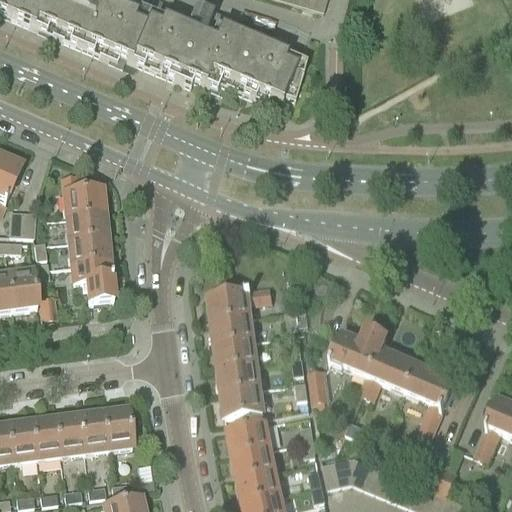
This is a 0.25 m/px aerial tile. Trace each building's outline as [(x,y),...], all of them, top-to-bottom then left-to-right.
[(111,61),(127,68),(147,20),(137,15),(134,22),(95,5),(97,0),(0,0),(0,21),(109,67),(111,61)] [(276,0),(274,6),(286,9),(288,0),(276,0)] [(288,0),(286,9),(298,13),(301,0),(288,0)] [(301,0),(298,13),(309,16),(313,0),(301,0)] [(313,0),(309,16),(321,19),(326,0),(313,0)] [(147,20),(127,68),(189,94),(192,88),(209,95),(211,89),(265,112),(268,105),(280,110),(283,104),(294,107),(304,72),(221,36),(224,30),(193,16),(184,36),(147,20)] [(0,217),(19,172),(11,169),(12,166),(0,160),(0,217)] [(60,187),(63,225),(102,222),(99,197),(76,200),(74,186),(60,187)] [(8,219),(7,243),(20,244),(21,220),(8,219)] [(21,220),(20,244),(31,245),(32,245),(34,221),(21,220)] [(63,225),(66,249),(104,245),(102,222),(63,225)] [(66,249),(68,273),(107,269),(104,245),(66,249)] [(3,250),(2,260),(19,261),(19,251),(3,250)] [(32,251),(34,267),(45,266),(42,250),(32,251)] [(107,269),(68,273),(70,294),(84,292),(86,312),(95,311),(95,313),(108,312),(107,309),(111,309),(107,269)] [(36,287),(47,286),(45,270),(34,272),(36,287)] [(30,276),(6,279),(11,319),(35,316),(30,276)] [(6,279),(0,279),(0,320),(11,319),(6,279)] [(210,326),(211,329),(251,324),(250,315),(269,312),(267,296),(207,305),(209,314),(206,314),(208,326),(210,326)] [(40,309),(42,326),(54,325),(51,307),(40,309)] [(296,336),(294,318),(283,320),(285,337),(296,336)] [(214,349),(214,353),(254,347),(251,324),(211,329),(212,337),(209,338),(211,350),(214,349)] [(333,360),(327,375),(340,380),(341,377),(351,381),(364,387),(366,388),(379,358),(384,347),(365,339),(361,350),(341,342),(333,360)] [(301,359),(298,341),(287,343),(290,360),(301,359)] [(217,373),(217,377),(258,371),(254,347),(214,353),(215,361),(213,362),(214,374),(217,373)] [(380,393),(403,404),(416,374),(379,358),(366,388),(360,404),(373,409),(380,393)] [(305,383),(302,365),(291,367),(294,384),(305,383)] [(220,397),(221,401),(261,395),(258,371),(217,377),(219,385),(216,385),(218,397),(220,397)] [(308,376),(313,409),(329,406),(325,374),(308,376)] [(416,374),(403,404),(427,414),(415,443),(430,449),(442,421),(440,420),(445,408),(447,409),(453,397),(450,396),(453,389),(416,374)] [(308,407),(305,389),(294,391),(297,408),(308,407)] [(261,395),(221,401),(222,409),(219,409),(221,421),(224,421),(224,425),(265,419),(261,395)] [(498,441),(511,446),(511,413),(498,408),(474,465),(485,470),(498,441)] [(109,419),(101,420),(105,458),(130,455),(125,417),(121,418),(120,415),(108,417),(109,419)] [(85,422),(77,423),(82,461),(105,458),(101,420),(97,421),(97,418),(85,420),(85,422)] [(61,426),(53,427),(58,464),(82,461),(77,423),(73,424),(72,421),(61,423),(61,426)] [(37,429),(29,430),(34,467),(58,464),(53,427),(49,427),(49,425),(37,426),(37,429)] [(13,432),(5,433),(10,470),(34,467),(29,430),(25,430),(25,427),(13,429),(13,432)] [(350,427),(344,439),(358,445),(363,433),(350,427)] [(0,471),(10,470),(5,433),(2,433),(1,430),(0,430),(0,471)] [(230,455),(231,463),(271,455),(266,431),(227,439),(228,443),(225,444),(227,456),(230,455)] [(300,433),(302,449),(311,448),(309,432),(300,433)] [(311,448),(302,449),(304,465),(313,464),(311,448)] [(234,479),(236,488),(275,479),(271,455),(231,463),(232,467),(230,468),(232,479),(234,479)] [(339,493),(350,490),(352,465),(333,469),(339,493)] [(350,490),(361,494),(371,472),(352,465),(350,490)] [(380,465),(377,473),(388,477),(391,469),(380,465)] [(422,491),(434,497),(444,473),(432,467),(422,491)] [(327,496),(339,493),(333,469),(321,472),(327,496)] [(361,494),(372,499),(382,477),(371,472),(361,494)] [(444,473),(434,497),(447,502),(458,478),(444,473)] [(372,499),(383,504),(393,482),(382,477),(372,499)] [(306,481),(309,495),(320,492),(317,478),(306,481)] [(240,503),(242,511),(280,502),(277,486),(275,479),(236,488),(237,491),(234,492),(237,503),(240,503)] [(383,504),(394,508),(404,486),(393,482),(383,504)] [(394,508),(403,511),(405,511),(415,491),(404,486),(394,508)] [(405,511),(418,511),(426,495),(415,491),(405,511)] [(127,492),(110,494),(112,504),(128,502),(127,492)] [(320,492),(309,495),(313,511),(324,508),(320,492)] [(103,495),(86,497),(87,507),(104,505),(103,495)] [(418,511),(431,511),(437,500),(426,495),(418,511)] [(79,498),(62,500),(64,511),(80,509),(79,498)] [(431,511),(444,511),(448,504),(437,500),(431,511)] [(55,501),(38,503),(39,511),(52,511),(56,511),(55,501)] [(282,511),(282,510),(280,502),(242,511),(241,511),(282,511)]
